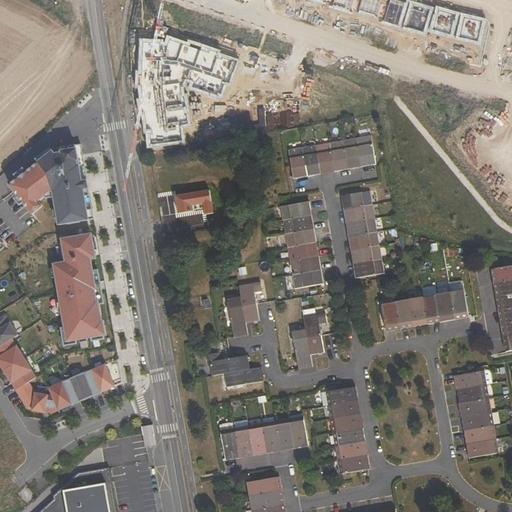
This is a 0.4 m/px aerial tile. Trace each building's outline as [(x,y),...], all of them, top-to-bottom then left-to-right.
[(372,136),(358,138),(363,166),(363,167),(370,166),(370,165),(377,163),(372,136)] [(363,166),(358,138),(345,141),(350,168),(350,170),(357,168),(357,167),(363,166)] [(350,168),(345,141),(331,143),(336,170),(336,172),(343,171),(343,169),(350,168)] [(331,143),(317,146),(322,173),(322,175),(329,173),(328,172),(336,170),(331,143)] [(317,146),(303,148),(308,175),(309,177),(315,176),(315,174),(322,173),(317,146)] [(300,176),(308,175),(303,148),(290,150),(295,177),(295,179),(301,178),(300,176)] [(55,194),(59,225),(91,220),(79,150),(52,153),(11,186),(33,217),(45,207),(42,205),(55,194)] [(346,209),(373,205),(371,191),(342,197),(343,204),(345,203),(346,209)] [(185,207),(212,202),(210,192),(183,196),(185,207)] [(281,207),(283,221),(311,216),(312,216),(311,209),(309,209),(308,202),(281,207)] [(348,217),(349,223),(376,218),(373,205),(346,209),(344,210),(346,217),(348,217)] [(283,221),(286,234),(313,230),(315,229),(313,222),(312,223),(311,216),(283,221)] [(350,230),(351,237),(378,232),(376,218),(349,223),(347,224),(348,231),(350,230)] [(286,234),(288,248),(315,244),(317,243),(316,236),(314,236),(313,230),(286,234)] [(352,244),(354,251),(380,247),(378,232),(351,237),(349,237),(350,244),(352,244)] [(0,255),(8,249),(0,238),(0,255)] [(99,265),(94,238),(60,243),(64,267),(54,269),(67,348),(107,341),(94,266),(99,265)] [(288,248),(291,262),(318,258),(320,257),(318,250),(316,250),(315,244),(288,248)] [(355,258),(356,265),(383,260),(380,247),(354,251),(352,252),(353,258),(355,258)] [(293,274),(293,276),(320,271),(322,271),(321,264),(319,264),(318,258),(291,262),(293,274)] [(357,272),(358,278),(385,274),(383,260),(356,265),(354,265),(355,272),(357,272)] [(491,270),(497,283),(511,280),(511,266),(494,270),(491,270)] [(322,285),(325,285),(324,277),(321,278),(320,271),(293,276),(295,289),(322,285)] [(494,284),(500,296),(511,294),(511,280),(497,283),(494,284)] [(261,283),(240,287),(242,298),(247,324),(260,322),(258,310),(256,310),(255,306),(258,305),(256,293),(263,292),(261,283)] [(465,291),(451,294),(455,316),(456,320),(469,314),(465,291)] [(451,294),(438,296),(442,318),(443,322),(455,316),(451,294)] [(511,294),(500,296),(496,297),(502,310),(511,308),(511,294)] [(438,296),(424,299),(428,321),(428,325),(442,318),(438,296)] [(249,337),(248,329),(244,329),(243,325),(247,324),(242,298),(228,301),(235,339),(249,337)] [(424,299),(410,301),(414,324),(414,327),(428,321),(424,299)] [(410,301),(396,304),(400,326),(401,329),(414,324),(410,301)] [(387,329),(387,332),(400,326),(396,304),(383,306),(387,329)] [(498,311),(504,324),(511,323),(511,308),(502,310),(498,311)] [(312,356),(325,353),(323,340),(321,340),(320,337),(322,337),(320,325),(327,323),(326,314),(305,318),(307,330),(312,356)] [(0,350),(20,339),(6,317),(0,321),(0,350)] [(511,323),(504,324),(501,325),(507,338),(511,336),(511,323)] [(312,356),(307,330),(293,332),(300,370),(314,367),(312,359),(309,360),(308,356),(312,356)] [(511,350),(511,336),(507,338),(503,338),(509,351),(511,350)] [(18,349),(0,360),(0,369),(4,375),(25,361),(18,349)] [(210,355),(213,377),(225,374),(251,370),(248,356),(236,358),(236,360),(232,361),(232,359),(220,361),(219,353),(210,355)] [(25,361),(4,375),(11,386),(32,373),(25,361)] [(106,368),(93,373),(102,394),(115,389),(106,368)] [(255,369),(255,373),(251,374),(251,370),(225,374),(228,388),(265,382),(263,368),(255,369)] [(459,385),(460,390),(486,385),(484,371),(458,376),(455,376),(457,385),(459,385)] [(84,376),(71,381),(80,403),(93,397),(84,376)] [(30,384),(17,392),(25,405),(35,398),(36,395),(36,393),(30,384)] [(63,384),(50,390),(59,411),(72,406),(63,384)] [(461,398),(462,403),(489,398),(486,385),(460,390),(458,390),(459,398),(461,398)] [(328,392),(330,406),(357,401),(359,401),(358,393),(356,393),(355,388),(328,392)] [(322,393),(324,407),(330,406),(328,392),(322,393)] [(48,397),(36,395),(35,398),(33,415),(45,416),(48,397)] [(491,412),(489,398),(462,403),(460,403),(462,413),(463,412),(464,417),(491,412)] [(330,406),(332,419),(360,415),(361,415),(360,406),(358,406),(357,401),(330,406)] [(466,426),(467,431),(494,427),(491,412),(464,417),(462,418),(464,426),(466,426)] [(332,419),(335,433),(362,429),(364,428),(362,419),(360,420),(360,415),(332,419)] [(304,418),(290,420),(295,447),(295,449),(305,448),(304,446),(309,445),(304,418)] [(290,420),(277,422),(282,450),(282,452),(291,450),(291,448),(295,447),(290,420)] [(277,422),(263,425),(268,452),(268,454),(277,452),(276,450),(282,450),(277,422)] [(240,456),(236,430),(234,423),(221,425),(227,458),(227,461),(235,460),(235,457),(240,456)] [(152,425),(142,427),(145,447),(156,445),(152,425)] [(263,425),(249,427),(254,454),(254,456),(263,455),(262,453),(268,452),(263,425)] [(248,455),(254,454),(249,427),(236,430),(240,456),(241,459),(249,457),(248,455)] [(496,440),(494,427),(467,431),(465,432),(466,440),(468,440),(469,445),(496,440)] [(335,433),(337,447),(364,443),(366,442),(365,433),(363,434),(362,429),(335,433)] [(469,445),(467,445),(469,454),(470,453),(471,458),(498,453),(496,440),(469,445)] [(337,447),(339,461),(366,456),(368,456),(367,447),(365,447),(364,443),(337,447)] [(367,461),(366,456),(339,461),(342,474),(368,470),(371,470),(369,461),(367,461)] [(279,482),(279,478),(249,483),(251,496),(281,491),(283,491),(282,482),(279,482)] [(251,496),(254,510),(283,505),(286,504),(284,496),(282,496),(281,491),(251,496)]
